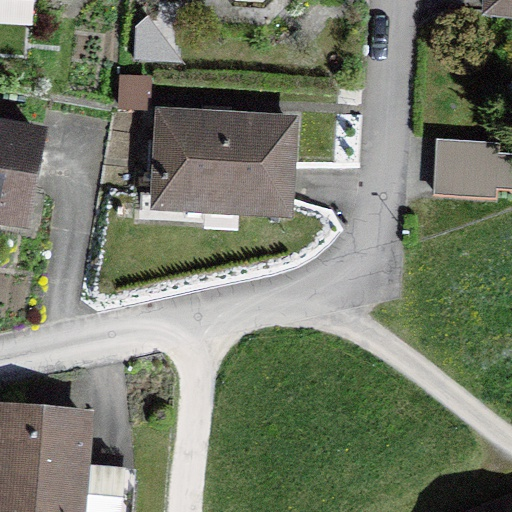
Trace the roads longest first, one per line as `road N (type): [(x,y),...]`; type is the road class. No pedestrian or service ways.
road 1 (residential): [(397,0),(386,217),(363,275),(311,297),(204,319)]
road 2 (residential): [(204,319),(0,360)]
road 3 (residential): [(192,511),(204,319)]
